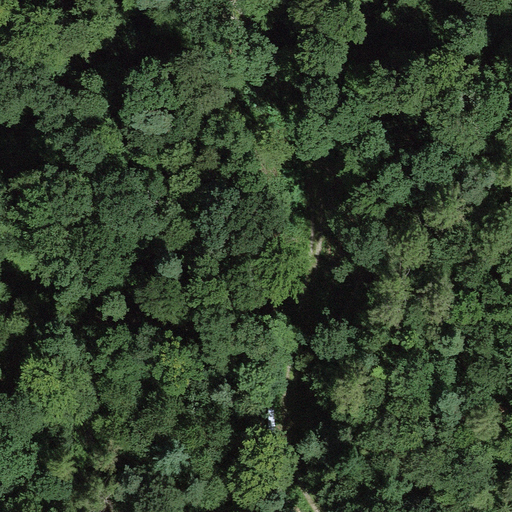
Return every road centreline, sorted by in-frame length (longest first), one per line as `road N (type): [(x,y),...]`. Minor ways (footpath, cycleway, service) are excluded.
road 1 (track): [(320,511),(303,476),(294,416),(317,226),(313,155),(290,92),(222,0)]
road 2 (track): [(294,416),(457,104),(484,86),(511,95)]
road 3 (track): [(312,501),(255,508),(171,489),(120,457),(0,349)]
road 4 (track): [(120,0),(205,60),(224,84),(313,267)]
